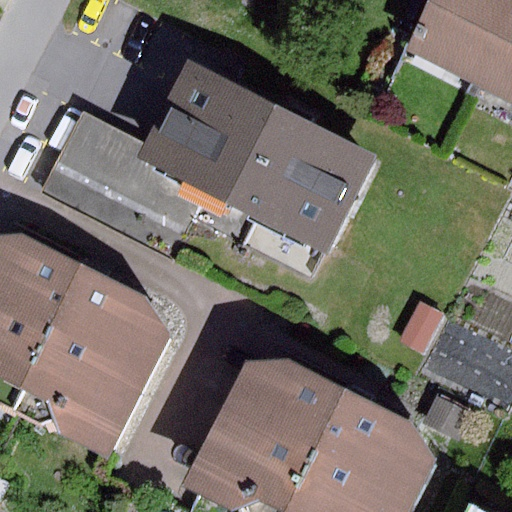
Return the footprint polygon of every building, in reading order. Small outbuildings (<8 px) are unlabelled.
[(475,86),(511,10),(511,0),(432,0),(406,51),(475,86)] [(511,103),(511,10),(475,86),(511,103)] [(380,160),(191,63),(146,149),(142,157),(331,254),(380,160)] [(142,157),(146,149),(85,118),(48,190),(302,318),(311,301),(339,315),(363,269),(331,254),(142,157)] [(17,238),(0,238),(0,382),(53,406),(68,436),(107,456),(175,333),(154,306),(17,238)] [(421,301),(399,341),(421,353),(443,313),(421,301)] [(282,358),(244,360),(186,482),(226,509),(250,501),(276,511),(404,511),(434,457),(409,420),(282,358)] [(436,394),(422,422),(458,440),(472,412),(436,394)]
